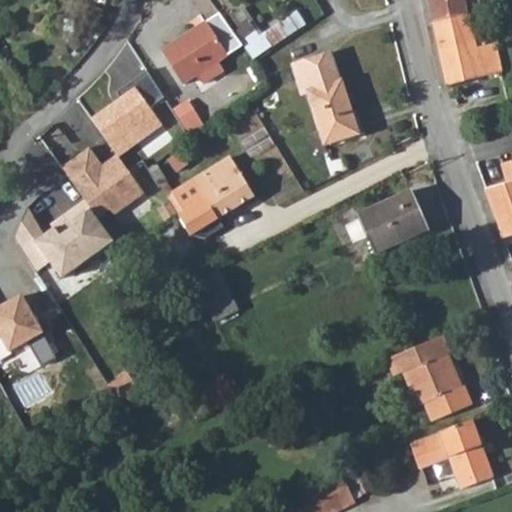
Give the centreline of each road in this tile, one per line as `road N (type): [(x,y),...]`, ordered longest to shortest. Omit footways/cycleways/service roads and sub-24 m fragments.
road 1 (residential): [(511,318),(439,129),(407,0)]
road 2 (unknown): [(439,129),(385,173),(328,193),(224,249)]
road 3 (unclassified): [(131,0),(97,58),(12,151)]
